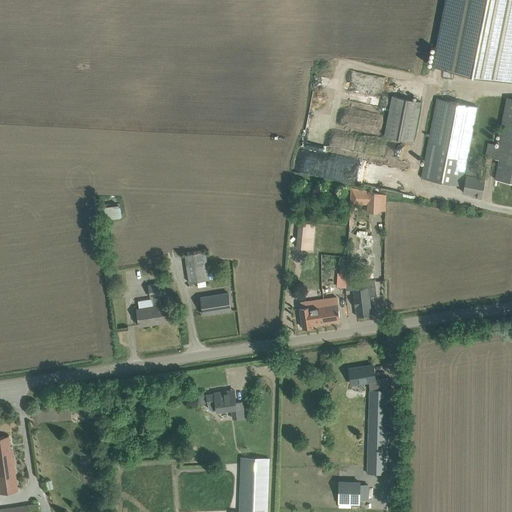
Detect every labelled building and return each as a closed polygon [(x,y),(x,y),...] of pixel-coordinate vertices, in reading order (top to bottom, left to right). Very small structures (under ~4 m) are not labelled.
[(511,0),(446,0),(433,66),(511,82),(511,74),(511,0)] [(413,142),(421,102),(393,96),(385,137),(413,142)] [(511,182),(511,98),(507,97),(498,144),(488,142),(486,157),(499,160),(495,179),(511,182)] [(481,198),(485,179),(477,177),(479,166),(467,164),(478,107),(438,99),(422,177),(464,186),(463,192),(473,194),(473,196),(481,198)] [(297,157),(295,171),(309,173),(311,159),(297,157)] [(381,194),(369,192),(351,189),(351,204),(368,205),(368,212),(380,213),(381,194)] [(123,217),(123,205),(109,205),(110,218),(123,217)] [(313,249),(315,232),(316,223),(299,222),(296,247),(313,249)] [(190,283),(210,280),(205,252),(185,255),(190,283)] [(346,268),(347,260),(340,259),(339,267),(346,268)] [(353,282),(352,274),(347,274),(347,287),(354,287),(354,289),(355,297),(354,298),(355,307),(356,307),(357,316),(364,315),(372,314),(369,297),(377,296),(375,279),(371,280),(371,275),(364,276),(365,280),(353,282)] [(161,305),(160,295),(165,295),(163,283),(149,285),(151,297),(152,297),(153,307),(138,309),(140,325),(153,323),(169,321),(167,304),(161,305)] [(204,315),(231,310),(228,293),(201,297),(204,315)] [(321,323),(340,321),(337,297),(324,299),(325,306),(318,307),(321,323)] [(303,328),(313,327),(313,324),(321,323),(318,307),(325,306),(324,299),(314,300),(310,301),(301,302),(301,308),(300,308),(303,328)] [(376,380),(373,365),(372,365),(372,366),(359,368),(359,367),(349,369),(351,378),(352,384),(369,381),(370,390),(368,474),(385,474),(387,390),(387,378),(376,380)] [(229,394),(229,391),(206,394),(206,395),(197,397),(198,404),(206,403),(207,409),(211,411),(232,408),(233,418),(245,417),(243,402),(236,403),(235,393),(229,394)] [(11,449),(9,436),(0,437),(0,493),(18,491),(14,459),(12,449),(11,449)] [(267,511),(269,459),(241,458),(239,511),(267,511)] [(369,502),(370,484),(339,483),(338,504),(358,504),(358,501),(369,502)] [(2,511),(39,511),(38,503),(2,509),(2,511)]
